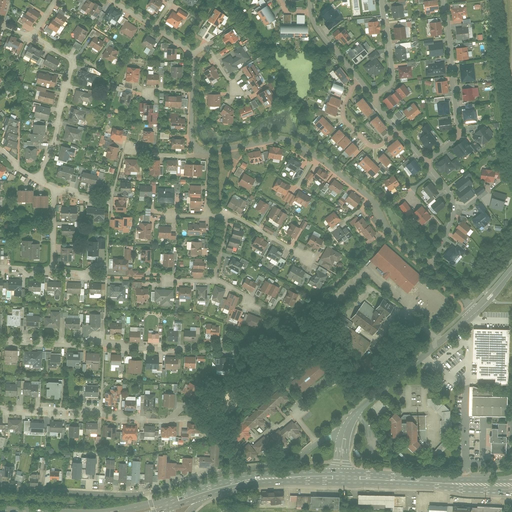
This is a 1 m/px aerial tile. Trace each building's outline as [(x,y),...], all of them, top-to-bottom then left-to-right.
[(88,0),(86,0),(81,9),(96,18),(102,7),(96,3),(96,4),(88,0)] [(163,3),(158,0),(151,0),(148,6),(157,12),(163,3)] [(363,0),(365,12),(375,10),(373,0),(363,0)] [(439,12),(436,0),(434,0),(423,2),(425,14),(439,12)] [(402,4),(391,6),(392,19),(403,17),(402,4)] [(110,6),(103,18),(110,23),(112,19),(117,22),(123,14),(110,6)] [(271,12),(268,6),(258,11),(262,18),(271,12)] [(326,22),(324,23),(329,29),(343,19),(337,11),(335,13),(330,6),(320,13),(326,22)] [(467,16),(467,7),(451,9),(453,22),(463,21),(462,16),(467,16)] [(25,14),(21,20),(30,27),(35,20),(36,21),(41,14),(31,8),(26,15),(25,14)] [(52,35),(54,31),(57,33),(61,26),(63,27),(67,20),(63,18),(67,12),(60,8),(57,13),(58,14),(54,21),(53,20),(49,27),(48,26),(45,31),(52,35)] [(189,15),(181,9),(177,15),(172,12),(166,20),(177,28),(183,19),(185,20),(189,15)] [(215,9),(208,20),(217,27),(219,23),(222,25),(228,17),(215,9)] [(275,19),(271,12),(262,18),(266,24),(275,19)] [(283,24),(291,24),(291,15),(283,15),(283,24)] [(305,25),(305,15),(297,15),(297,25),(305,25)] [(138,29),(126,21),(120,31),(131,38),(138,29)] [(379,34),(378,22),(368,23),(369,35),(379,34)] [(440,36),(439,22),(429,23),(430,37),(440,36)] [(89,32),(78,25),(72,35),(83,42),(89,32)] [(405,26),(394,28),(395,40),(407,39),(405,26)] [(469,27),(455,28),(456,40),(469,39),(469,27)] [(337,40),(338,38),(344,44),(350,39),(343,31),(341,33),(338,29),(332,34),(337,40)] [(235,36),(232,31),(230,33),(229,32),(224,36),(225,38),(222,40),(225,44),(228,43),(230,45),(240,39),(238,34),(235,36)] [(22,43),(9,37),(5,47),(18,54),(22,43)] [(104,43),(94,37),(89,45),(99,52),(104,43)] [(146,37),(142,44),(151,50),(155,43),(146,37)] [(72,47),(79,51),(82,46),(76,42),(72,47)] [(444,55),(442,42),(429,44),(430,57),(444,55)] [(163,48),(167,48),(167,59),(176,59),(176,48),(169,48),(169,43),(163,43),(163,48)] [(368,53),(360,44),(347,54),(356,64),(368,53)] [(109,46),(102,57),(110,62),(117,51),(109,46)] [(35,50),(29,47),(25,56),(31,59),(35,50)] [(231,55),(222,61),(230,74),(239,68),(237,66),(241,63),(242,64),(250,59),(243,47),(234,52),(237,57),(233,59),(231,55)] [(405,47),(394,48),(397,60),(407,58),(405,47)] [(469,60),(468,47),(456,48),(457,61),(469,60)] [(41,53),(35,50),(31,59),(37,62),(41,53)] [(369,75),(373,72),(376,76),(385,69),(378,60),(381,58),(376,51),(369,56),(371,60),(363,66),(369,75)] [(44,65),(56,71),(61,62),(49,56),(44,65)] [(171,62),(171,79),(181,79),(181,67),(179,67),(179,62),(171,62)] [(446,75),(445,63),(428,64),(429,70),(425,70),(426,76),(446,75)] [(475,64),(460,66),(462,82),(477,80),(475,64)] [(247,65),(242,68),(249,80),(247,81),(254,92),(259,89),(258,87),(263,84),(257,75),(258,74),(253,65),(248,67),(247,65)] [(218,76),(212,66),(204,71),(211,81),(218,76)] [(140,69),(127,67),(124,88),(133,89),(134,82),(138,83),(140,69)] [(348,78),(339,67),(333,71),(342,83),(348,78)] [(413,78),(412,67),(408,67),(399,68),(400,79),(413,78)] [(81,71),(78,84),(86,86),(87,82),(94,84),(97,75),(81,71)] [(39,83),(55,88),(58,77),(42,73),(39,83)] [(159,75),(147,75),(147,85),(159,85),(159,75)] [(449,93),(448,81),(435,82),(436,94),(449,93)] [(343,87),(333,83),(330,90),(340,94),(343,87)] [(407,95),(400,86),(395,90),(396,92),(390,96),(389,95),(382,100),(389,109),(401,99),(407,95)] [(473,88),(462,89),(464,101),(474,100),(473,88)] [(267,89),(256,95),(264,107),(274,101),(267,89)] [(38,100),(53,104),(55,95),(41,91),(38,100)] [(75,91),(73,103),(82,105),(83,102),(91,104),(93,94),(75,91)] [(123,91),(120,103),(129,105),(132,93),(123,91)] [(208,94),(208,106),(220,106),(220,94),(208,94)] [(338,108),(341,100),(330,95),(327,104),(338,108)] [(174,96),(166,96),(165,107),(173,107),(174,96)] [(182,96),(174,96),(173,107),(181,107),(182,96)] [(356,103),(367,116),(374,110),(363,97),(356,103)] [(451,114),(450,102),(437,103),(439,116),(451,114)] [(146,103),(140,103),(140,112),(143,112),(143,115),(147,115),(147,121),(153,122),(153,104),(146,104),(146,103)] [(420,112),(413,103),(402,111),(410,120),(420,112)] [(335,116),(338,108),(327,104),(324,112),(335,116)] [(223,116),(223,124),(232,124),(232,110),(226,105),(220,114),(223,116)] [(254,115),(250,105),(239,109),(243,119),(254,115)] [(33,117),(48,121),(51,109),(36,106),(33,117)] [(71,108),(68,121),(77,123),(78,119),(85,121),(87,112),(71,108)] [(476,109),(462,110),(464,124),(478,123),(476,109)] [(179,115),(171,115),(171,127),(175,127),(175,129),(186,128),(185,117),(179,118),(179,115)] [(322,116),(314,125),(320,130),(328,122),(322,116)] [(386,128),(378,116),(369,122),(378,134),(386,128)] [(6,139),(3,145),(14,149),(17,142),(14,141),(16,136),(15,136),(18,129),(16,128),(19,122),(7,117),(5,124),(7,126),(4,133),(6,134),(4,139),(6,139)] [(453,130),(452,119),(439,120),(440,131),(453,130)] [(328,122),(320,130),(326,136),(334,127),(328,122)] [(44,136),(45,125),(33,125),(33,134),(31,134),(31,142),(42,142),(42,136),(44,136)] [(67,126),(63,140),(73,142),(74,138),(81,140),(84,131),(67,126)] [(482,146),(491,139),(483,128),(474,135),(482,146)] [(111,139),(121,141),(123,131),(113,129),(111,139)] [(345,136),(339,129),(330,138),(336,144),(345,136)] [(153,132),(143,132),(143,142),(153,142),(153,132)] [(419,139),(428,150),(436,143),(428,132),(419,139)] [(351,142),(345,136),(336,144),(342,151),(351,142)] [(184,150),(185,139),(172,139),(171,149),(184,150)] [(405,149),(397,140),(392,144),(399,153),(405,149)] [(357,148),(351,142),(342,151),(348,157),(357,148)] [(458,145),(451,150),(459,159),(463,156),(465,158),(472,153),(463,142),(458,146),(458,145)] [(399,153),(392,144),(387,149),(394,157),(399,153)] [(119,149),(109,146),(106,157),(115,160),(119,149)] [(68,160),(69,154),(74,156),(75,150),(60,147),(58,158),(68,160)] [(25,149),(25,160),(37,159),(37,148),(25,149)] [(270,148),(269,159),(281,160),(282,149),(270,148)] [(250,164),(263,162),(260,151),(248,153),(250,164)] [(384,153),(377,159),(385,167),(392,160),(384,153)] [(374,163),(367,156),(359,165),(365,171),(374,163)] [(447,156),(435,165),(441,173),(444,170),(448,175),(456,169),(457,170),(462,166),(457,159),(452,162),(447,156)] [(291,158),(286,167),(297,173),(302,165),(291,158)] [(140,160),(125,160),(125,175),(130,175),(130,172),(140,172),(140,160)] [(178,171),(178,160),(166,160),(166,170),(178,171)] [(161,162),(149,161),(149,175),(160,175),(161,162)] [(181,169),(185,169),(184,176),(202,176),(202,171),(205,171),(205,162),(201,162),(201,165),(186,164),(186,161),(181,161),(181,169)] [(421,170),(415,161),(406,167),(412,176),(421,170)] [(380,170),(374,163),(365,171),(372,178),(380,170)] [(57,177),(71,182),(75,169),(60,165),(57,177)] [(239,178),(244,170),(238,167),(234,175),(239,178)] [(319,169),(313,177),(322,184),(328,176),(319,169)] [(496,171),(482,169),(481,180),(494,182),(496,171)] [(459,191),(456,194),(464,203),(475,193),(469,187),(473,183),(469,179),(472,176),(468,171),(463,176),(464,177),(455,185),(459,191)] [(82,173),(80,182),(87,184),(90,175),(82,173)] [(90,175),(87,184),(95,185),(97,176),(90,175)] [(243,176),(238,184),(249,191),(254,182),(243,176)] [(399,184),(394,176),(384,182),(389,191),(399,184)] [(277,180),(273,189),(286,196),(291,186),(277,180)] [(334,181),(329,188),(338,195),(344,187),(334,181)] [(131,193),(132,184),(121,183),(121,192),(131,193)] [(438,192),(432,183),(423,189),(430,198),(438,192)] [(152,196),(152,186),(140,186),(140,196),(152,196)] [(202,209),(203,186),(190,186),(189,198),(191,198),(190,209),(202,209)] [(175,189),(158,188),(158,203),(175,204),(175,189)] [(33,190),(17,190),(17,201),(32,201),(32,207),(47,207),(47,195),(33,195),(33,190)] [(503,211),(508,195),(495,191),(490,207),(503,211)] [(299,192),(294,201),(307,207),(311,199),(299,192)] [(345,201),(355,207),(360,199),(351,193),(345,201)] [(232,198),(227,206),(240,215),(244,208),(242,207),(245,202),(241,199),(239,203),(232,198)] [(446,207),(440,199),(432,206),(437,213),(446,207)] [(261,200),(255,209),(262,213),(267,204),(261,200)] [(414,211),(406,201),(399,207),(407,216),(414,211)] [(117,202),(117,211),(126,211),(127,202),(117,202)] [(480,214),(473,219),(479,228),(493,218),(482,203),(476,207),(480,214)] [(273,220),(280,209),(274,206),(268,217),(273,220)] [(431,217),(422,206),(414,213),(422,224),(431,217)] [(69,207),(61,207),(61,219),(69,219),(69,207)] [(77,207),(69,207),(69,219),(77,219),(77,207)] [(105,208),(87,208),(86,216),(95,216),(95,221),(104,221),(105,208)] [(278,223),(285,213),(280,209),(273,220),(278,223)] [(334,212),(325,219),(332,228),(341,221),(334,212)] [(131,218),(116,218),(116,229),(131,229),(131,218)] [(359,218),(351,224),(359,235),(361,233),(367,240),(374,235),(367,226),(366,227),(359,218)] [(299,227),(304,230),(308,222),(303,220),(299,227)] [(468,236),(466,235),(471,229),(462,221),(456,228),(458,229),(452,236),(461,244),(468,236)] [(139,232),(139,238),(150,238),(150,223),(139,223),(139,227),(136,227),(136,232),(139,232)] [(205,223),(187,223),(187,235),(200,235),(200,231),(205,231),(205,223)] [(293,223),(286,232),(295,238),(301,228),(293,223)] [(230,237),(227,250),(232,252),(234,247),(237,248),(240,240),(242,240),(244,231),(240,230),(241,225),(235,224),(231,238),(230,237)] [(75,235),(75,226),(62,226),(62,235),(75,235)] [(265,226),(263,230),(273,234),(274,230),(265,226)] [(172,227),(160,227),(160,238),(170,238),(170,240),(176,240),(176,232),(171,232),(172,227)] [(353,237),(347,228),(343,230),(341,228),(333,234),(340,245),(353,237)] [(323,240),(312,234),(307,243),(318,249),(323,240)] [(256,237),(251,246),(262,252),(267,242),(256,237)] [(201,241),(190,241),(190,255),(201,255),(201,241)] [(89,255),(98,256),(98,243),(89,242),(89,255)] [(422,277),(384,244),(371,260),(385,273),(382,277),(386,280),(389,277),(408,293),(422,277)] [(22,245),(21,256),(29,256),(29,259),(39,259),(39,248),(30,248),(30,245),(22,245)] [(455,249),(451,247),(443,257),(453,264),(459,256),(460,257),(465,251),(458,245),(455,249)] [(272,246),(267,256),(278,262),(283,253),(272,246)] [(73,247),(61,247),(61,260),(73,260),(73,247)] [(342,254),(327,247),(321,258),(336,266),(342,254)] [(150,261),(149,249),(141,249),(141,261),(150,261)] [(173,254),(163,253),(162,266),(172,267),(173,254)] [(233,258),(228,267),(240,273),(243,264),(233,258)] [(127,270),(128,260),(114,259),(113,269),(127,270)] [(205,259),(194,259),(194,269),(192,269),(192,277),(203,277),(203,269),(205,269),(205,259)] [(293,266),(288,277),(300,283),(305,273),(293,266)] [(274,267),(271,273),(276,275),(280,269),(274,267)] [(327,276),(318,271),(314,278),(315,279),(312,285),(320,289),(327,276)] [(245,278),(241,287),(253,292),(257,284),(245,278)] [(8,280),(8,290),(14,290),(14,296),(22,296),(21,279),(8,280)] [(265,280),(260,290),(267,293),(272,284),(265,280)] [(29,281),(28,291),(40,292),(41,282),(29,281)] [(47,281),(47,291),(54,291),(54,296),(61,296),(62,282),(47,281)] [(126,302),(126,288),(129,288),(129,281),(122,281),(122,285),(110,285),(110,297),(117,297),(117,302),(126,302)] [(67,293),(80,294),(81,283),(68,282),(67,293)] [(148,300),(148,289),(141,289),(141,282),(133,282),(133,287),(134,287),(134,291),(136,291),(136,300),(148,300)] [(101,295),(101,284),(89,284),(89,294),(101,295)] [(272,284),(267,293),(274,297),(279,287),(272,284)] [(225,290),(216,287),(212,300),(221,303),(225,290)] [(192,299),(192,288),(179,288),(179,299),(192,299)] [(196,301),(208,301),(208,288),(196,288),(196,301)] [(173,306),(173,290),(154,290),(154,301),(161,301),(161,306),(173,306)] [(289,290),(284,302),(291,305),(296,294),(289,290)] [(229,317),(239,321),(242,312),(234,309),(239,298),(230,294),(227,300),(225,299),(222,307),(232,311),(229,317)] [(372,337),(394,308),(383,300),(375,310),(364,302),(350,321),(372,337)] [(12,316),(7,315),(7,326),(20,326),(20,310),(13,309),(12,316)] [(45,318),(45,328),(61,328),(61,312),(51,312),(51,318),(45,318)] [(100,327),(101,314),(91,314),(90,327),(100,327)] [(263,319),(248,314),(245,324),(259,329),(263,319)] [(40,327),(40,316),(27,316),(27,327),(40,327)] [(122,334),(122,323),(110,323),(111,334),(122,334)] [(219,337),(219,328),(215,328),(215,324),(206,324),(206,333),(211,333),(211,337),(219,337)] [(362,356),(370,344),(342,324),(334,335),(362,356)] [(139,342),(140,332),(129,331),(129,342),(139,342)] [(178,341),(178,331),(168,331),(168,341),(178,341)] [(196,342),(196,331),(184,331),(184,341),(196,342)] [(509,385),(511,333),(479,332),(478,353),(482,353),(481,378),(503,379),(503,385),(509,385)] [(149,333),(148,341),(158,342),(159,334),(149,333)] [(16,363),(17,351),(5,350),(5,362),(16,363)] [(42,352),(24,351),(24,364),(33,365),(33,368),(42,369),(42,352)] [(61,363),(61,354),(51,354),(51,352),(46,352),(46,361),(48,361),(48,368),(57,368),(57,363),(61,363)] [(80,366),(80,354),(67,353),(67,365),(80,366)] [(100,362),(100,353),(85,353),(85,362),(100,362)] [(121,365),(122,356),(111,355),(110,364),(121,365)] [(159,368),(159,356),(146,356),(145,368),(159,368)] [(206,362),(206,356),(197,356),(197,357),(186,357),(185,368),(197,368),(197,362),(206,362)] [(364,372),(374,364),(368,356),(358,364),(364,372)] [(179,369),(179,358),(166,357),(166,368),(179,369)] [(225,370),(225,357),(216,357),(216,370),(225,370)] [(138,373),(139,360),(129,359),(129,373),(138,373)] [(317,364),(290,385),(299,396),(326,375),(317,364)] [(31,382),(24,383),(24,395),(30,395),(30,397),(38,397),(38,384),(31,384),(31,382)] [(48,383),(46,383),(46,386),(49,386),(49,389),(46,389),(46,396),(50,396),(50,395),(54,395),(54,399),(58,399),(58,397),(60,397),(60,389),(61,389),(61,383),(58,383),(58,382),(48,382),(48,383)] [(186,384),(182,393),(190,397),(195,385),(190,382),(188,385),(186,384)] [(17,395),(17,384),(5,384),(5,395),(17,395)] [(99,397),(99,386),(86,385),(85,396),(99,397)] [(105,393),(105,405),(112,405),(112,402),(119,402),(119,394),(123,394),(123,385),(117,385),(117,389),(110,389),(110,393),(105,393)] [(474,386),(473,415),(508,416),(509,397),(494,396),(494,392),(474,386)] [(233,431),(241,440),(243,438),(246,441),(251,437),(249,433),(258,426),(260,429),(266,424),(263,420),(270,415),(273,417),(279,412),(275,408),(282,403),(284,406),(290,400),(282,390),(233,431)] [(155,411),(156,394),(145,393),(144,410),(155,411)] [(175,393),(164,393),(163,407),(175,407),(175,393)] [(436,398),(426,398),(426,406),(430,406),(440,415),(440,420),(438,420),(438,435),(441,435),(441,441),(431,451),(435,456),(449,443),(449,435),(450,434),(450,420),(449,420),(449,410),(436,398)] [(137,410),(137,401),(126,401),(125,410),(137,410)] [(424,427),(424,414),(408,414),(406,412),(404,414),(405,422),(401,422),(400,418),(393,412),(385,419),(389,422),(389,437),(400,437),(400,434),(406,433),(406,445),(411,451),(419,444),(416,441),(416,429),(421,429),(424,427)] [(23,420),(8,419),(7,428),(15,429),(15,433),(22,434),(23,420)] [(62,433),(63,422),(51,421),(51,433),(62,433)] [(44,435),(44,423),(31,422),(30,432),(31,432),(31,435),(44,435)] [(294,425),(292,422),(281,432),(279,430),(270,438),(268,436),(265,439),(264,437),(251,447),(249,444),(238,453),(247,463),(258,454),(260,456),(273,444),(275,446),(279,443),(283,448),(288,443),(285,439),(287,438),(288,439),(291,436),(295,441),(302,435),(299,432),(301,430),(296,423),(294,425)] [(97,434),(98,424),(85,423),(85,434),(97,434)] [(200,423),(187,423),(187,434),(182,434),(182,440),(188,440),(188,433),(200,433),(200,423)] [(497,428),(492,428),(492,436),(490,436),(490,442),(491,442),(491,453),(506,453),(506,436),(506,423),(498,423),(497,428)] [(108,425),(103,425),(102,436),(112,437),(112,427),(108,427),(108,425)] [(137,440),(138,426),(123,425),(122,439),(137,440)] [(78,426),(69,426),(68,437),(77,437),(78,426)] [(156,436),(156,426),(144,426),(144,436),(156,436)] [(177,436),(177,426),(169,426),(169,427),(161,427),(161,437),(169,437),(169,436),(177,436)] [(200,457),(199,466),(218,467),(219,445),(211,444),(210,457),(200,457)] [(192,472),(193,459),(182,458),(182,463),(167,462),(168,455),(159,454),(158,471),(157,480),(166,480),(166,479),(172,479),(172,476),(176,476),(176,471),(182,472),(182,474),(187,475),(187,472),(192,472)] [(85,465),(73,464),(72,477),(95,478),(96,466),(99,467),(100,457),(90,456),(89,462),(86,462),(85,465)] [(27,473),(30,462),(22,460),(19,471),(27,473)] [(153,482),(157,482),(157,480),(158,471),(154,471),(154,465),(146,464),(145,474),(141,474),(141,461),(133,460),(132,475),(127,475),(128,464),(120,464),(119,473),(114,472),(115,461),(107,460),(106,479),(100,479),(100,485),(104,485),(104,482),(113,482),(113,485),(118,486),(119,483),(126,483),(126,485),(132,486),(132,482),(139,483),(139,484),(144,485),(145,482),(153,483),(153,482)] [(14,476),(14,464),(3,464),(3,476),(14,476)] [(59,479),(60,470),(51,470),(51,478),(59,479)] [(40,479),(39,472),(31,472),(31,477),(29,477),(29,483),(38,483),(38,479),(40,479)] [(262,504),(284,503),(284,491),(261,492),(262,504)] [(309,507),(337,508),(337,496),(295,495),(295,500),(289,500),(289,505),(309,505),(309,507)] [(391,495),(356,495),(356,503),(384,503),(384,507),(391,507),(391,495)] [(391,507),(391,510),(401,510),(401,505),(403,505),(403,495),(391,495),(391,507)]
